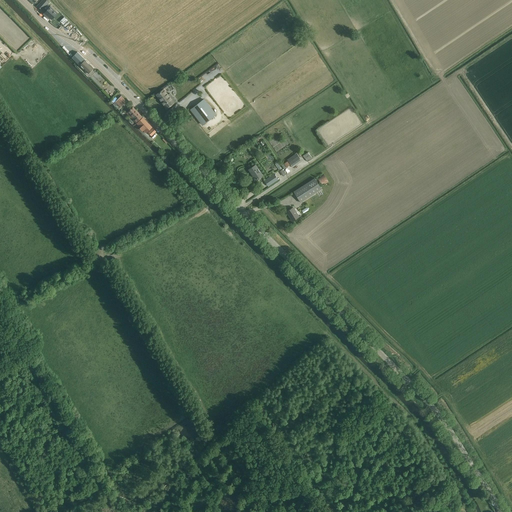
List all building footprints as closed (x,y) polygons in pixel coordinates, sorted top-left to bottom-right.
[(41,8),(45,4),(47,2),(43,0),(42,0),(41,1),(39,3),(37,5),(41,8)] [(52,20),(54,17),(56,15),(49,8),(45,13),(52,20)] [(89,74),(90,72),(94,68),(77,52),(74,55),(72,58),(89,74)] [(194,85),(193,84),(188,87),(192,93),(200,88),(198,83),(194,85)] [(190,96),(192,94),(188,88),(184,91),(183,89),(177,94),(180,99),(187,93),(190,96)] [(166,108),(171,105),(176,101),(170,93),(167,95),(163,90),(156,94),(166,108)] [(116,96),(111,101),(115,106),(118,103),(120,107),(122,105),(123,105),(126,101),(121,96),(118,99),(116,96)] [(204,99),(191,109),(203,125),(216,115),(204,99)] [(136,123),(139,120),(142,117),(133,107),(126,113),(132,119),(132,118),(136,123)] [(143,117),(137,123),(141,127),(140,128),(143,131),(144,130),(146,133),(152,127),(143,117)] [(153,128),(149,132),(148,133),(149,133),(147,135),(149,137),(151,135),(152,136),(156,132),(153,128)] [(293,167),(302,161),(298,156),(289,162),(293,167)] [(256,180),(260,177),(262,175),(256,165),(249,169),(256,180)] [(264,180),(268,186),(278,180),(274,174),(264,180)] [(317,178),(323,186),(329,183),(324,174),(317,178)] [(322,189),(315,178),(294,192),(301,202),(322,189)] [(299,217),(293,207),(287,211),(293,221),(299,217)]
